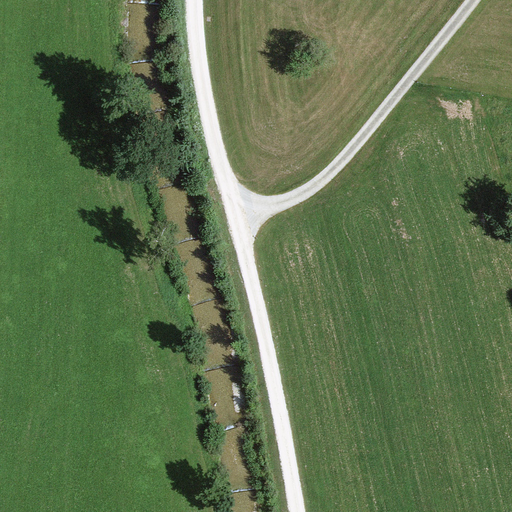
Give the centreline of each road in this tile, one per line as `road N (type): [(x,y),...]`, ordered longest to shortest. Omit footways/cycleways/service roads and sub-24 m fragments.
road 1 (track): [(297,511),(274,378),(208,113),(195,0)]
road 2 (track): [(477,0),(332,177),(299,202),(236,218)]
